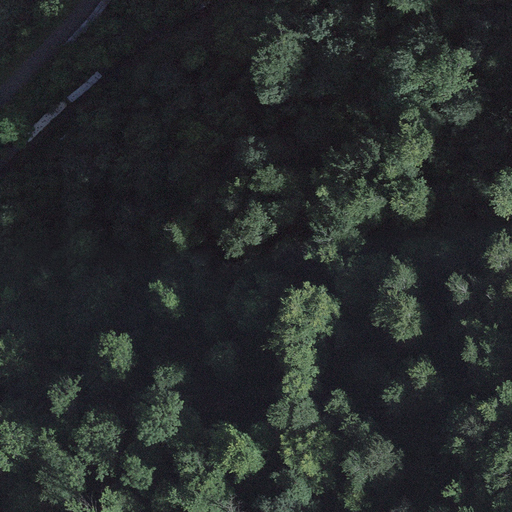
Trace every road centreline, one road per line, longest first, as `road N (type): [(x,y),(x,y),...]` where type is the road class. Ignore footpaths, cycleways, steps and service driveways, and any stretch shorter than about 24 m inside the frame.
road 1 (track): [(460,0),(479,45),(457,120),(401,177),(359,251),(337,313),(327,448),(344,511)]
road 2 (track): [(222,0),(154,35),(28,175),(0,184)]
road 3 (track): [(0,97),(96,0)]
